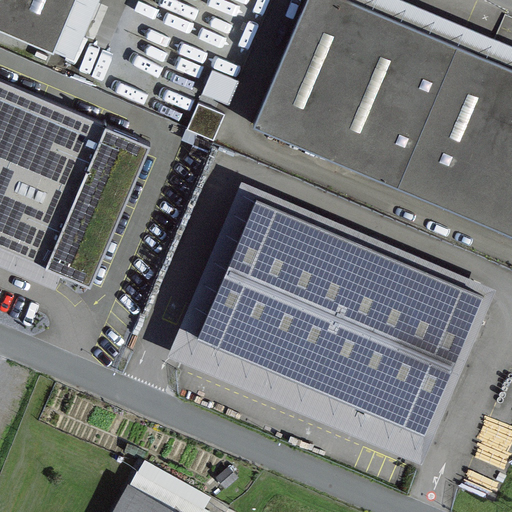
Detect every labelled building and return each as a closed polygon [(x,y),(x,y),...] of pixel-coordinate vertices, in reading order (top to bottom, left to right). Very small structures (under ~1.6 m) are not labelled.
[(74,0),(0,0),(0,27),(53,50),(74,0)] [(511,66),(353,0),(305,0),(253,124),(511,233),(511,66)] [(215,67),(207,91),(232,99),(240,76),(215,67)] [(152,141),(0,77),(0,244),(49,266),(91,283),(152,141)] [(217,137),(229,109),(202,98),(191,127),(217,137)] [(483,292),(257,196),(198,334),(425,431),(483,292)] [(217,511),(221,505),(209,500),(216,486),(148,450),(113,511),(217,511)] [(213,494),(223,506),(235,495),(225,483),(213,494)]
